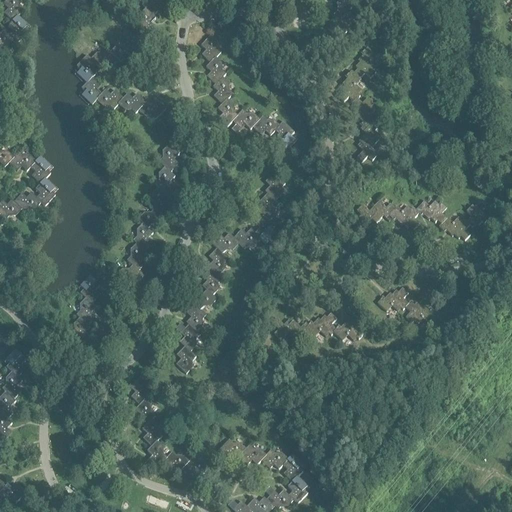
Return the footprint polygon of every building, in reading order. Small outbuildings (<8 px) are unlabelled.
[(3,15),(12,23),(17,17),(23,12),(19,8),(19,1),(17,0),(7,0),(3,5),(5,7),(6,5),(9,8),(3,15)] [(146,0),(146,3),(142,7),(146,10),(154,17),(162,8),(155,2),(157,0),(159,0),(160,1),(161,0),(146,0)] [(336,6),(339,8),(342,5),(349,12),(354,7),(349,3),(352,0),(341,0),(336,6)] [(342,5),(339,8),(337,10),(339,12),(332,18),(334,20),(330,24),(332,26),(328,31),(333,36),(339,31),(344,36),(350,30),(348,28),(351,24),(346,19),(351,14),(349,12),(342,5)] [(140,23),(136,27),(142,32),(148,37),(151,34),(156,38),(160,33),(156,29),(149,23),(152,19),(154,21),(156,19),(154,17),(146,10),(140,16),(140,23)] [(12,23),(7,27),(9,29),(11,27),(14,30),(9,36),(8,36),(13,41),(17,45),(27,34),(23,30),(23,23),(17,17),(12,23)] [(7,47),(13,41),(8,36),(9,36),(4,31),(2,33),(3,35),(0,38),(0,37),(0,47),(7,47)] [(133,48),(133,49),(138,54),(143,59),(152,51),(145,45),(148,41),(150,43),(152,41),(148,37),(142,32),(136,38),(136,45),(133,48)] [(202,56),(210,64),(211,65),(216,59),(221,54),(218,50),(217,43),(211,37),(201,47),(203,49),(205,47),(208,50),(202,56)] [(281,61),(289,55),(275,37),(268,43),(281,61)] [(111,53),(111,54),(119,61),(118,61),(121,63),(122,61),(121,60),(124,56),(130,63),(138,54),(133,49),(133,48),(128,43),(124,47),(117,47),(111,53)] [(358,71),(354,75),(360,80),(365,75),(370,80),(376,74),(374,72),(377,68),(372,63),(377,58),(368,49),(363,54),(364,56),(358,62),(360,64),(356,69),(358,71)] [(91,60),(91,61),(96,65),(101,70),(103,68),(101,67),(104,64),(110,70),(118,61),(119,61),(111,54),(111,53),(108,50),(104,54),(97,54),(91,60)] [(77,68),(81,72),(81,79),(87,84),(93,79),(97,74),(95,72),(93,74),(90,71),(96,65),(91,61),(91,60),(88,57),(77,68)] [(223,79),(226,76),(223,72),(222,65),(216,59),(211,65),(210,64),(206,69),(208,71),(210,69),(213,72),(207,78),(215,86),(216,86),(223,79)] [(360,80),(354,75),(352,73),(347,78),(349,79),(342,86),(344,88),(340,92),(342,94),(338,99),(344,104),(349,99),(354,103),(357,100),(358,100),(360,98),(358,95),(361,92),(356,87),(361,81),(360,80)] [(87,84),(82,89),(84,92),(86,93),(86,100),(92,106),(97,102),(96,102),(102,96),(100,94),(98,96),(95,93),(101,87),(93,79),(87,84)] [(214,98),(222,106),(228,101),(233,95),(229,92),(229,85),(223,79),(216,86),(215,86),(213,89),(215,91),(217,89),(220,92),(214,98)] [(102,96),(96,102),(97,102),(103,108),(110,108),(114,111),(119,106),(124,100),(115,92),(109,98),(106,95),(108,93),(106,91),(102,96)] [(124,100),(119,106),(125,112),(132,111),(136,115),(139,112),(146,104),(137,96),(131,102),(128,99),(130,97),(128,95),(124,100)] [(358,100),(357,100),(354,103),(352,106),(356,110),(354,112),(359,116),(357,118),(363,124),(362,126),(364,128),(367,131),(374,124),(376,122),(370,117),(375,111),(372,108),(374,106),(368,100),(363,105),(358,100)] [(146,104),(139,112),(145,118),(152,118),(156,121),(166,110),(157,102),(151,108),(148,105),(150,103),(148,101),(146,104)] [(222,106),(218,111),(220,112),(222,111),(225,114),(219,120),(228,128),(233,123),(238,117),(234,114),(234,107),(228,101),(222,106)] [(243,111),(238,117),(233,123),(236,126),(232,131),(237,136),(241,131),(247,125),(250,128),(249,129),(251,131),(253,129),(260,121),(254,115),(247,115),(243,111)] [(263,118),(260,121),(253,129),(261,137),(267,131),(270,134),(269,135),(271,137),(276,132),(275,132),(280,127),(274,121),(267,121),(263,118)] [(278,141),(277,139),(275,141),(285,151),(291,145),(291,138),(294,134),(283,123),(280,127),(275,132),(276,132),(281,138),(278,141)] [(378,128),(374,124),(367,131),(364,128),(361,131),(366,136),(359,143),(361,145),(364,148),(371,141),(376,145),(381,139),(374,133),(378,128)] [(176,139),(169,146),(179,156),(186,149),(176,139)] [(371,150),(376,145),(371,141),(364,148),(361,145),(358,148),(364,153),(356,160),(361,165),(368,158),(372,163),(378,156),(371,150)] [(177,158),(179,156),(169,146),(163,153),(163,160),(159,163),(165,169),(165,168),(171,174),(171,173),(179,165),(173,159),(176,156),(177,158)] [(0,163),(1,162),(4,165),(2,167),(4,169),(9,164),(8,164),(14,159),(13,159),(7,153),(0,153),(0,152),(0,163)] [(14,159),(8,164),(9,164),(17,172),(23,166),(26,169),(24,171),(26,173),(31,168),(30,168),(36,163),(36,162),(29,157),(23,157),(19,153),(13,159),(14,159)] [(36,163),(30,168),(31,168),(32,170),(34,168),(37,171),(31,177),(40,185),(45,180),(50,175),(46,171),(46,164),(40,158),(36,162),(36,163)] [(156,185),(159,188),(167,196),(175,187),(169,181),(172,178),(173,180),(175,178),(171,173),(171,174),(165,168),(165,169),(159,175),(159,182),(156,185)] [(267,191),(265,193),(268,195),(276,202),(282,196),(282,189),(285,185),(274,175),(266,184),(272,190),(269,193),(267,191)] [(40,185),(35,190),(37,192),(39,190),(42,193),(36,199),(41,204),(45,208),(47,206),(55,197),(51,193),(51,186),(45,180),(40,185)] [(149,205),(155,211),(155,210),(161,216),(161,215),(169,207),(162,201),(165,198),(167,200),(169,198),(167,196),(159,188),(153,195),(153,202),(149,205)] [(14,203),(21,211),(24,214),(28,210),(35,210),(41,204),(36,199),(31,194),(29,196),(31,198),(28,201),(22,195),(14,203)] [(261,211),(259,213),(264,217),(270,222),(276,216),(276,209),(279,205),(276,202),(268,195),(260,203),(266,209),(263,213),(261,211)] [(0,204),(0,216),(5,221),(8,217),(15,217),(21,211),(14,203),(12,201),(10,203),(11,205),(9,208),(2,202),(0,204)] [(388,217),(395,210),(391,205),(387,210),(380,203),(374,209),(379,214),(372,221),(375,224),(376,225),(384,218),(389,223),(392,220),(388,217)] [(437,222),(441,226),(447,220),(442,216),(447,210),(441,204),(439,206),(435,203),(430,209),(425,203),(416,212),(420,215),(419,215),(421,217),(423,216),(429,222),(431,220),(435,225),(437,222)] [(379,214),(374,209),(370,213),(363,206),(357,213),(361,217),(355,224),(360,228),(367,221),(372,226),(375,224),(372,221),(379,214)] [(470,227),(472,229),(476,225),(479,227),(483,223),(485,224),(491,218),(493,219),(498,214),(489,206),(484,211),(478,206),(475,209),(473,207),(467,213),(472,218),(467,223),(470,227)] [(388,217),(392,220),(394,222),(395,220),(402,227),(403,225),(408,229),(410,227),(414,231),(420,226),(414,220),(419,215),(420,215),(416,212),(413,209),(411,211),(408,208),(403,213),(397,208),(395,210),(388,217)] [(166,221),(161,215),(161,216),(155,210),(155,211),(152,214),(145,214),(138,221),(143,225),(149,230),(150,228),(149,227),(152,223),(158,230),(166,221)] [(256,234),(256,235),(261,240),(265,245),(272,238),(271,231),(275,227),(270,222),(264,217),(256,225),(262,231),(259,235),(257,233),(256,234)] [(439,228),(445,234),(446,232),(452,238),(454,237),(459,241),(461,239),(465,243),(471,237),(465,232),(470,227),(467,223),(464,220),(462,223),(459,219),(454,225),(448,219),(447,220),(441,226),(439,228)] [(134,242),(137,245),(145,252),(153,244),(147,238),(150,235),(152,236),(154,234),(149,230),(143,225),(137,231),(137,238),(134,242)] [(234,239),(234,240),(239,245),(244,250),(248,247),(255,246),(261,240),(256,235),(256,234),(251,230),(249,232),(251,234),(248,237),(242,231),(234,239)] [(220,236),(212,245),(217,250),(223,255),(226,251),(233,251),(239,245),(234,240),(234,239),(229,235),(227,237),(229,239),(226,242),(220,236)] [(127,262),(133,267),(139,272),(147,264),(141,258),(144,255),(145,256),(147,254),(145,252),(137,245),(131,251),(131,258),(127,262)] [(211,266),(209,268),(211,270),(219,277),(225,271),(225,264),(228,260),(223,255),(217,250),(209,258),(215,264),(212,267),(211,266)] [(144,277),(139,272),(133,267),(130,270),(123,271),(117,277),(122,282),(127,287),(129,285),(127,283),(130,280),(136,286),(144,277)] [(204,286),(202,288),(207,292),(213,297),(219,291),(219,284),(222,280),(219,277),(211,270),(203,278),(209,284),(206,287),(204,286)] [(114,291),(122,282),(117,277),(111,271),(108,275),(101,275),(95,282),(100,287),(105,292),(107,290),(105,288),(108,285),(114,291)] [(81,295),(86,300),(92,305),(100,296),(94,290),(97,287),(99,289),(100,287),(95,282),(90,277),(84,284),(85,290),(81,295)] [(409,305),(404,301),(409,295),(403,290),(399,294),(397,292),(392,297),(390,295),(384,301),(383,300),(378,305),(387,314),(392,308),(398,313),(401,310),(403,312),(406,309),(409,305)] [(198,292),(189,301),(195,306),(201,311),(204,308),(211,308),(217,301),(213,297),(207,292),(205,293),(207,295),(204,298),(198,292)] [(77,317),(80,320),(80,319),(88,327),(96,318),(90,312),(93,309),(95,311),(97,309),(92,305),(86,300),(80,306),(80,313),(77,317)] [(411,303),(409,305),(406,309),(411,314),(406,319),(412,325),(414,323),(418,326),(423,321),(428,326),(430,324),(436,317),(433,314),(433,313),(432,312),(430,313),(424,307),(422,309),(417,305),(415,307),(411,303)] [(453,307),(450,310),(453,313),(447,320),(452,324),(456,320),(463,327),(469,320),(464,316),(470,309),(465,304),(458,312),(453,307)] [(189,322),(187,324),(189,326),(197,334),(197,333),(203,327),(203,320),(206,316),(201,311),(195,306),(187,315),(193,321),(190,324),(189,322)] [(446,331),(452,324),(447,320),(453,313),(450,310),(449,308),(442,316),(436,310),(433,313),(433,314),(436,317),(430,324),(435,328),(439,324),(446,331)] [(331,337),(334,335),(337,331),(332,326),(337,321),(331,315),(327,319),(325,317),(321,322),(319,320),(312,327),(311,325),(309,327),(306,330),(313,337),(315,339),(320,334),(326,339),(329,335),(331,337)] [(90,329),(88,327),(80,319),(80,320),(74,326),(74,333),(70,336),(82,347),(90,338),(84,332),(87,329),(88,331),(90,329)] [(287,335),(292,339),(296,334),(289,327),(292,324),(289,321),(284,327),(277,319),(272,325),(279,331),(274,336),(281,342),(287,335)] [(359,341),(365,335),(360,330),(365,325),(359,319),(355,324),(353,321),(348,326),(347,324),(340,331),(339,329),(337,331),(334,335),(343,343),(348,338),(354,343),(357,339),(359,341)] [(296,334),(292,339),(298,345),(304,338),(309,342),(313,337),(306,330),(309,327),(306,324),(301,330),(294,323),(292,324),(289,327),(296,334)] [(181,325),(176,330),(181,335),(187,341),(184,344),(182,342),(180,344),(185,348),(191,353),(197,347),(197,340),(200,336),(197,333),(197,334),(189,326),(186,330),(181,325)] [(178,364),(176,366),(186,376),(193,369),(193,362),(196,358),(191,353),(185,348),(177,357),(183,363),(180,366),(178,364)] [(7,368),(12,373),(18,379),(18,378),(26,370),(20,364),(23,361),(24,363),(26,361),(16,351),(10,357),(10,364),(7,368)] [(3,390),(6,393),(14,401),(14,400),(22,392),(16,386),(19,383),(20,385),(22,383),(18,378),(18,379),(12,373),(6,380),(6,386),(3,390)] [(140,379),(131,389),(133,391),(134,389),(137,392),(131,398),(140,406),(140,407),(145,401),(146,401),(151,396),(147,392),(147,385),(140,379)] [(61,395),(70,404),(75,399),(66,390),(61,395)] [(16,402),(14,400),(14,401),(6,393),(0,399),(0,401),(0,406),(0,413),(2,416),(2,415),(8,420),(16,412),(9,406),(12,403),(14,405),(16,402)] [(140,406),(135,411),(137,413),(139,411),(142,414),(136,420),(145,428),(145,429),(152,421),(153,421),(156,418),(152,414),(152,407),(146,401),(145,401),(140,407),(140,406)] [(12,425),(8,420),(2,415),(2,416),(0,417),(0,439),(4,443),(12,434),(6,428),(9,425),(10,427),(12,425)] [(145,428),(142,431),(145,433),(146,431),(149,434),(143,440),(152,448),(157,443),(163,437),(159,434),(159,427),(153,421),(152,421),(145,429),(145,428)] [(99,427),(90,430),(96,451),(106,448),(99,427)] [(230,441),(219,452),(228,460),(234,454),(237,457),(235,459),(237,461),(239,459),(239,458),(247,451),(246,450),(240,445),(233,445),(230,441)] [(148,462),(144,467),(149,471),(153,467),(157,470),(162,465),(167,459),(164,456),(164,449),(157,443),(152,448),(147,452),(149,454),(151,453),(154,456),(148,462)] [(247,451),(239,458),(239,459),(248,467),(254,460),(257,463),(255,465),(257,467),(262,463),(261,462),(267,457),(266,456),(260,451),(253,451),(250,447),(246,450),(247,451)] [(267,457),(261,462),(262,463),(270,471),(276,464),(279,467),(277,469),(279,471),(284,467),(283,466),(289,461),(289,460),(282,455),(275,455),(272,451),(266,456),(267,457)] [(167,459),(162,465),(171,473),(177,466),(180,469),(178,471),(180,473),(182,471),(189,463),(183,457),(176,457),(172,453),(167,459)] [(289,461),(283,466),(284,467),(285,468),(287,466),(290,469),(284,475),(292,483),(292,484),(298,478),(303,473),(299,469),(299,462),(293,456),(289,460),(289,461)] [(189,463),(182,471),(191,479),(197,473),(200,476),(198,477),(200,479),(210,469),(203,463),(196,463),(192,459),(189,463)] [(292,483),(288,488),(290,490),(292,488),(295,491),(289,497),(294,502),(298,506),(308,495),(304,491),(304,484),(298,478),(292,484),(292,483)] [(0,493),(0,496),(5,501),(12,501),(16,505),(26,494),(17,485),(11,492),(8,489),(10,487),(8,485),(6,487),(0,493)] [(270,488),(265,493),(270,498),(267,501),(266,501),(274,509),(277,511),(281,508),(288,508),(294,502),(289,497),(284,492),(282,494),(284,496),(281,499),(275,493),(270,488)] [(247,508),(250,511),(271,511),(274,509),(266,501),(267,501),(264,499),(263,501),(264,503),(261,506),(255,500),(247,508)] [(233,502),(229,507),(233,511),(250,511),(247,508),(242,503),(238,507),(233,502)]
